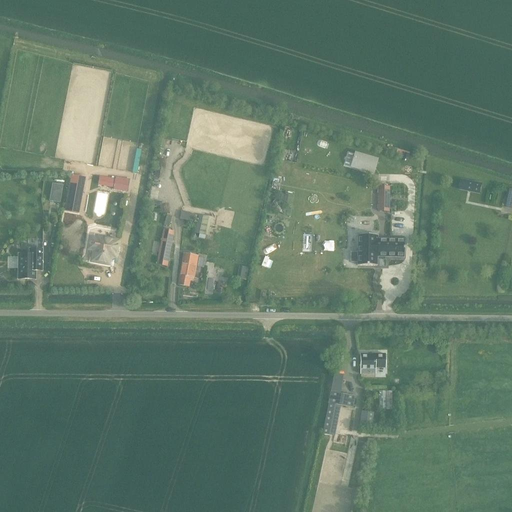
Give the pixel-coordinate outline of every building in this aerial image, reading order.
[(355,154),(351,167),(370,172),(374,159),(355,154)] [(100,177),(99,186),(114,188),(115,179),(100,177)] [(114,188),(114,189),(126,191),(128,179),(116,177),(115,179),(114,188)] [(460,180),(458,191),(481,195),(483,184),(460,180)] [(51,184),(48,202),(59,204),(62,186),(51,184)] [(83,189),(72,187),(67,212),(79,214),(83,189)] [(378,187),(378,211),(388,211),(389,187),(378,187)] [(193,222),(194,214),(181,212),(179,220),(193,222)] [(205,235),(209,218),(198,215),(195,233),(205,235)] [(156,265),(167,267),(173,232),(163,230),(156,265)] [(376,260),(377,257),(385,257),(404,257),(404,240),(377,239),(377,235),(358,235),(357,253),(351,253),(350,262),(357,262),(357,266),(376,266),(376,260)] [(93,252),(92,261),(108,264),(109,259),(112,257),(115,258),(118,241),(116,241),(115,239),(111,239),(110,239),(96,237),(96,238),(93,252)] [(29,254),(18,254),(18,258),(18,279),(35,280),(35,271),(35,270),(36,269),(36,268),(42,268),(42,250),(29,250),(29,254)] [(190,278),(193,278),(197,256),(183,254),(178,285),(188,287),(190,278)] [(247,277),(248,267),(240,266),(238,277),(247,277)] [(384,355),(360,355),(360,375),(375,375),(375,368),(385,368),(384,355)] [(380,409),(393,408),(393,390),(379,390),(380,409)] [(330,391),(327,404),(346,407),(353,408),(354,394),(344,392),(340,392),(330,391)] [(361,410),(359,426),(372,427),(374,411),(361,410)]
